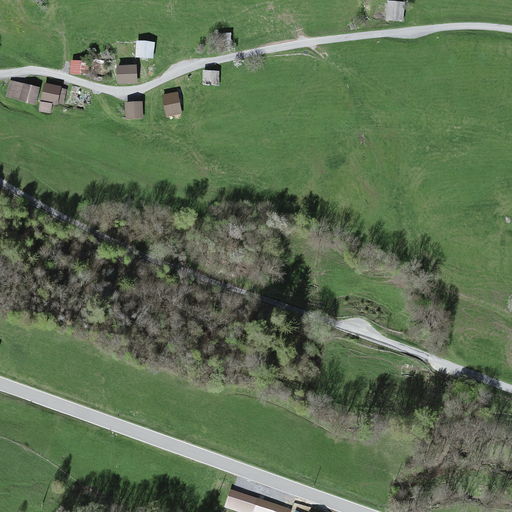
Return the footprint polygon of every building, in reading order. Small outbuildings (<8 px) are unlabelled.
[(405,1),(390,0),(387,0),(386,20),(404,21),(405,1)] [(231,44),(231,32),(219,32),(219,44),(231,44)] [(155,41),(136,39),(134,57),(153,59),(155,41)] [(87,60),(70,59),(70,73),(86,74),(87,60)] [(137,64),(117,65),(117,83),(137,82),(137,64)] [(219,70),(203,70),(202,84),(219,85),(219,70)] [(40,87),(10,79),(5,97),(35,105),(40,87)] [(62,86),(44,82),(40,101),(51,102),(64,104),(66,89),(61,87),(62,86)] [(177,91),(161,95),(166,117),(182,114),(177,91)] [(39,101),(39,112),(50,113),(51,102),(40,101),(39,101)] [(142,101),(125,101),(125,118),(143,117),(142,101)] [(252,511),(258,498),(231,488),(224,507),(238,511),(252,511)] [(290,511),(291,509),(258,498),(252,511),(290,511)]
